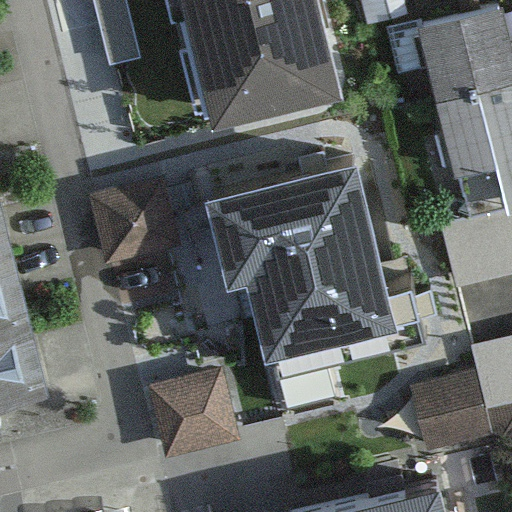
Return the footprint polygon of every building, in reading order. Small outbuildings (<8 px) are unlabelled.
[(182,0),(214,129),(342,98),(318,0),(182,0)] [(501,0),(488,0),(422,16),(439,88),(511,71),(511,44),(501,0)] [(511,71),(439,88),(468,209),(511,198),(511,71)] [(356,143),(211,178),(232,265),(289,251),(303,310),(391,289),(356,143)] [(168,180),(102,192),(114,256),(180,243),(168,180)] [(3,245),(0,245),(0,313),(19,309),(3,245)] [(19,309),(0,313),(0,381),(35,372),(19,309)] [(511,320),(450,332),(455,357),(432,361),(444,422),(511,408),(511,320)] [(219,375),(159,389),(175,454),(235,440),(219,375)] [(449,511),(435,459),(295,496),(299,511),(449,511)]
